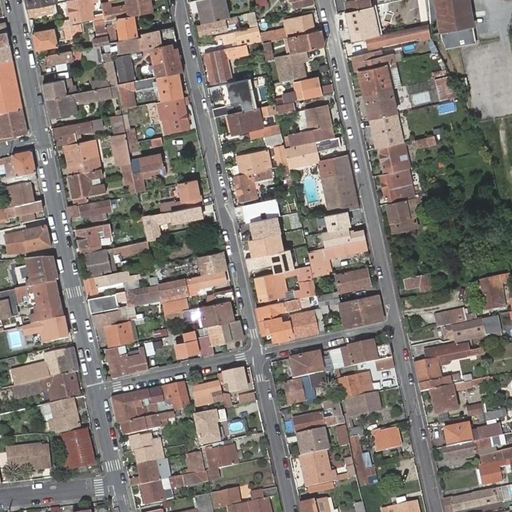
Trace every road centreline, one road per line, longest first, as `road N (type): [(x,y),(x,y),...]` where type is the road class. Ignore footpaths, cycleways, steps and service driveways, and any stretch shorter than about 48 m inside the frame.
road 1 (residential): [(258,355),(179,0)]
road 2 (residential): [(330,0),(398,326)]
road 3 (tertiary): [(42,140),(95,391)]
road 4 (residential): [(398,326),(439,511)]
road 5 (residential): [(95,391),(258,355)]
road 6 (residential): [(290,511),(258,355)]
road 7 (residential): [(258,355),(398,326)]
road 8 (tertiary): [(14,0),(42,140)]
